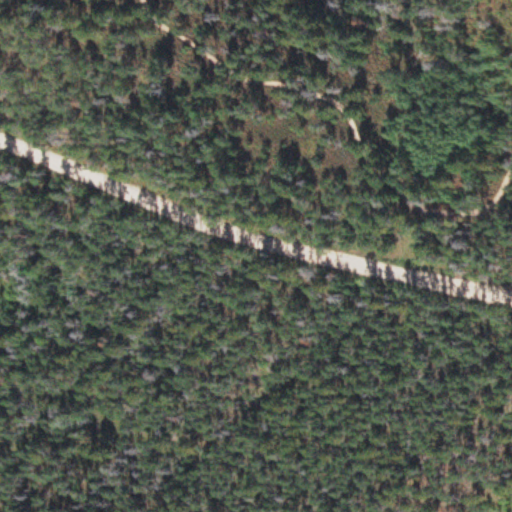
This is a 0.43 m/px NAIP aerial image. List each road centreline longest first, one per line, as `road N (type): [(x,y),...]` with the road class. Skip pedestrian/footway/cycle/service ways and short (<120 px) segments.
road 1 (residential): [(511,300),(152,201),(0,146)]
road 2 (track): [(511,175),(500,210),(442,218),(390,183),(353,105),(234,80),(154,18),(147,0)]
